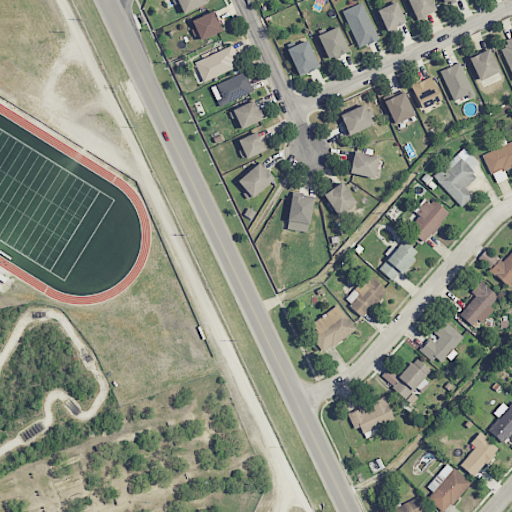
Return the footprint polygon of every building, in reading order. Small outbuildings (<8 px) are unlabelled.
[(177,0),(183,14),(210,2),(208,0),(177,0)] [(407,0),(416,19),(436,11),(431,0),(407,0)] [(342,11),(358,48),(378,40),(362,2),(342,11)] [(405,23),(397,2),(377,10),(386,31),(405,23)] [(201,40),(223,29),(214,10),(192,21),(201,40)] [(318,36),(329,60),(349,51),(338,26),(318,36)] [(511,39),(499,44),(511,75),(511,39)] [(287,49),(299,76),(319,68),(307,40),(287,49)] [(201,81),(237,69),(231,48),(195,59),(201,81)] [(499,72),(489,49),(469,57),(479,81),(499,72)] [(473,94),(460,62),(440,71),(454,102),(473,94)] [(219,106),(253,92),(245,72),(211,86),(219,106)] [(411,84),(421,108),(441,101),(432,76),(411,84)] [(394,124),(414,115),(404,92),(384,100),(394,124)] [(262,119),(254,100),(232,110),(241,129),(262,119)] [(346,135),(372,127),(365,105),(340,113),(346,135)] [(266,150),(257,131),(238,140),(246,159),(266,150)] [(482,155),(491,175),(511,166),(511,140),(507,143),(505,138),(494,143),(496,149),(482,155)] [(476,177),(471,171),(479,163),(465,147),(433,176),(461,207),(473,196),(465,188),(476,177)] [(379,157),(355,151),(349,172),(374,179),(379,157)] [(274,181),(262,163),(237,179),(250,197),(274,181)] [(356,203),(342,182),(323,194),(337,215),(356,203)] [(312,198),(290,196),(288,230),(309,231),(312,198)] [(424,243),(448,214),(427,196),(414,211),(419,215),(408,229),(424,243)] [(419,253),(404,240),(379,269),(393,282),(419,253)] [(486,250),(478,259),(511,286),(511,250),(502,263),(486,250)] [(387,291),(369,274),(344,300),(362,317),(387,291)] [(460,315),(476,328),(492,308),(490,306),(498,295),(480,281),(471,292),(475,295),(460,315)] [(322,349),(355,333),(341,306),(309,322),(322,349)] [(439,365),(463,337),(445,321),(432,336),(421,349),(439,365)] [(394,420),(385,399),(362,409),(362,408),(347,414),(354,429),(359,426),(362,433),(394,420)] [(504,443),(511,433),(511,400),(488,430),(504,443)] [(473,477),(498,449),(479,432),(470,443),(475,447),(460,465),(473,477)] [(427,499),(443,511),(445,511),(470,482),(446,463),(427,487),(433,492),(427,499)] [(425,511),(420,497),(391,508),(392,511),(425,511)]
